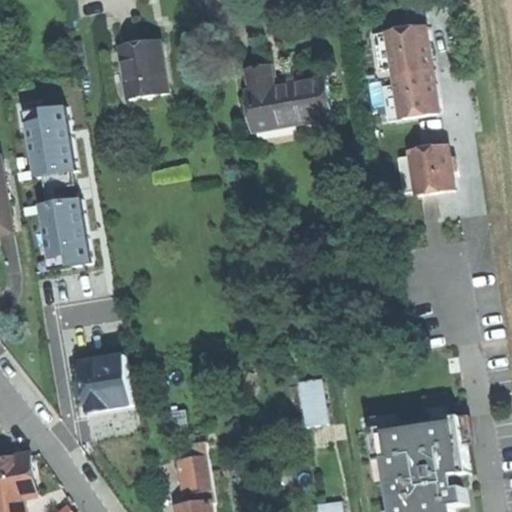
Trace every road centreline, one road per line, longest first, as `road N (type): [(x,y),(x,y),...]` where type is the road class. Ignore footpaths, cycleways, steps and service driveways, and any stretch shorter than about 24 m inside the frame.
road 1 (residential): [(502,511),(458,242)]
road 2 (residential): [(0,384),(98,511)]
